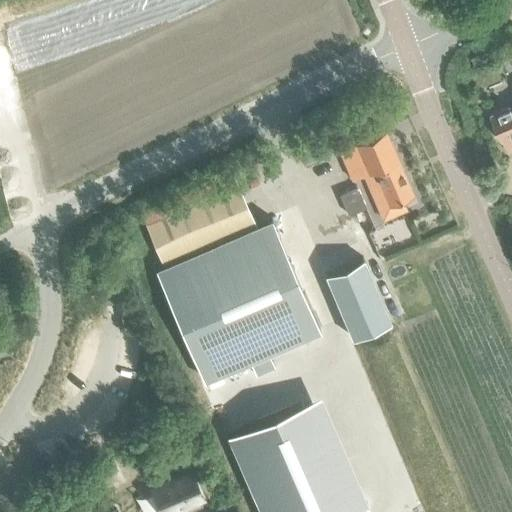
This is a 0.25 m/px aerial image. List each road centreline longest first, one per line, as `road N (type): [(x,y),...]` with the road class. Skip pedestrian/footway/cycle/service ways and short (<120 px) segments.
road 1 (unclassified): [(0,252),(406,47)]
road 2 (unclassified): [(511,298),(406,47)]
